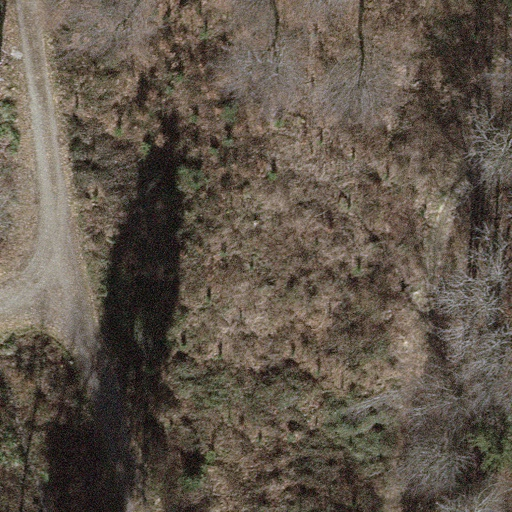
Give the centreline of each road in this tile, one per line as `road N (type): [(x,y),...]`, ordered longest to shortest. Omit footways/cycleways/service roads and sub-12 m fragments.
road 1 (track): [(73,289),(28,0)]
road 2 (track): [(146,511),(73,289)]
